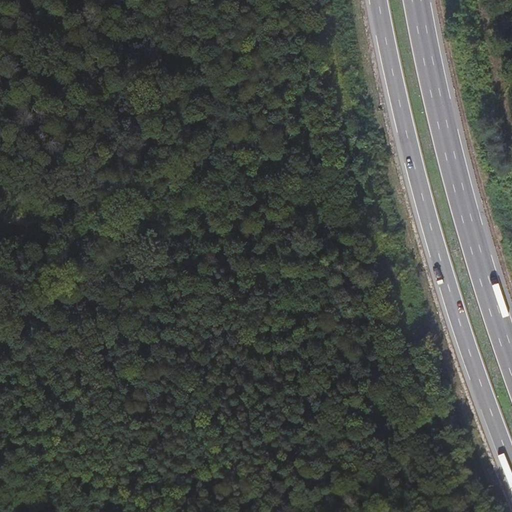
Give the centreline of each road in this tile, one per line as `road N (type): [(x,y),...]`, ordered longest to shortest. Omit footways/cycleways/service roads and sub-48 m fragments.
road 1 (track): [(488,511),(361,228),(330,0)]
road 2 (trunk): [(376,0),(424,218),(511,471)]
road 3 (track): [(0,358),(153,129),(168,0)]
road 4 (trunk): [(511,366),(445,141),(417,0)]
road 5 (track): [(83,243),(361,228)]
